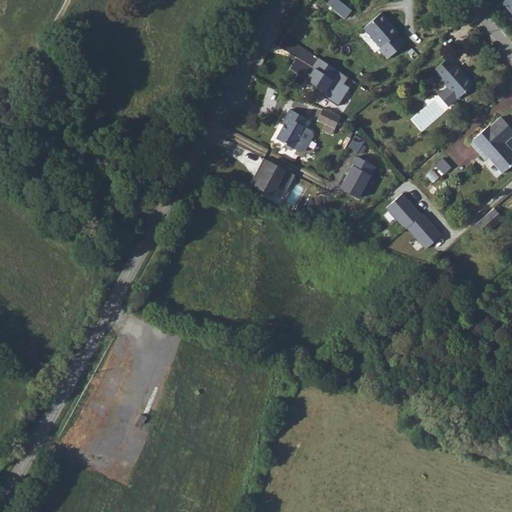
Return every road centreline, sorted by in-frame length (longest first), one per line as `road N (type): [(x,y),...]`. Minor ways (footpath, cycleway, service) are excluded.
road 1 (tertiary): [(275,0),(0,507)]
road 2 (track): [(151,228),(91,189),(23,128),(20,101),(66,0)]
